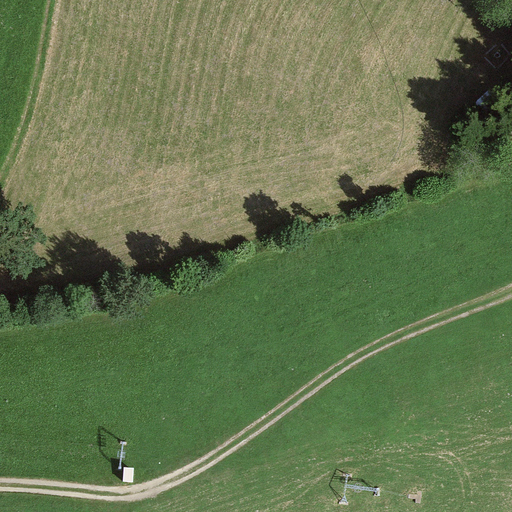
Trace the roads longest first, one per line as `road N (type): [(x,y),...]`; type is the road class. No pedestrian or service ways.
road 1 (track): [(511,288),(375,347),(146,490),(0,485)]
road 2 (track): [(0,207),(35,126),(65,0)]
